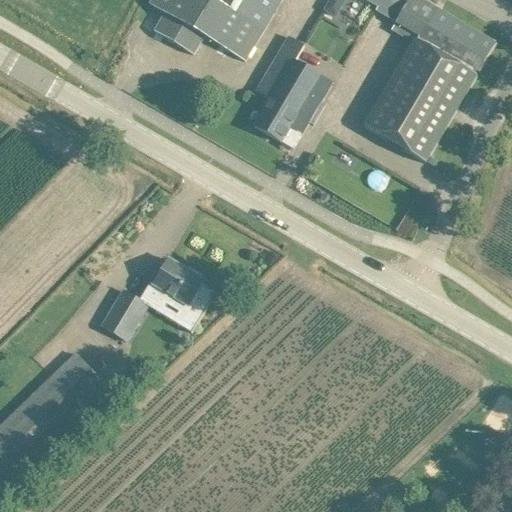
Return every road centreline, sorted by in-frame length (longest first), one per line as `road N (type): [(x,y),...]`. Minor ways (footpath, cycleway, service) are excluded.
road 1 (tertiary): [(413,295),(0,57)]
road 2 (unclassified): [(413,295),(511,78)]
